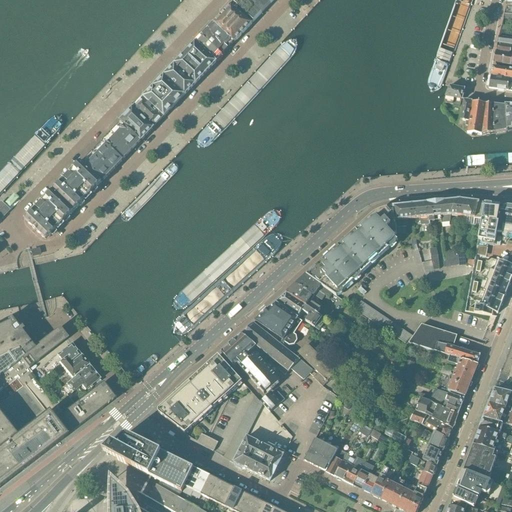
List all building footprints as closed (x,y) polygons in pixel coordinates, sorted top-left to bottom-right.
[(251,24),(257,18),(274,0),(235,0),(230,5),(251,24)] [(214,22),(214,23),(213,23),(234,43),(251,24),(230,5),(214,22)] [(228,49),(234,43),(213,23),(207,30),(228,49)] [(222,56),(228,49),(207,30),(201,36),(222,56)] [(201,36),(195,43),(194,43),(216,62),(222,56),(201,36)] [(206,73),(216,62),(194,43),(185,53),(206,73)] [(498,43),(496,52),(509,54),(510,50),(511,50),(511,44),(511,45),(498,43)] [(496,52),(494,64),(510,66),(511,57),(511,54),(509,54),(496,52)] [(185,53),(174,64),(195,84),(206,73),(185,53)] [(184,95),(188,92),(195,84),(174,64),(163,76),(184,95)] [(511,70),(493,67),(491,76),(500,78),(506,79),(511,79),(511,70)] [(163,76),(160,79),(153,87),(174,106),(184,95),(163,76)] [(489,89),(498,90),(500,78),(491,76),(489,89)] [(498,90),(505,91),(506,79),(500,78),(498,90)] [(462,101),(464,93),(464,90),(448,86),(448,87),(449,88),(446,97),(445,97),(445,98),(446,98),(445,104),(461,106),(462,101)] [(153,87),(145,95),(142,97),(164,117),(174,106),(153,87)] [(142,97),(132,108),(153,128),(164,117),(142,97)] [(472,102),(464,101),(461,121),(466,122),(466,123),(466,124),(466,126),(469,126),(472,102)] [(486,104),(482,103),(472,102),(469,126),(468,133),(480,134),(482,134),(486,104)] [(492,104),(486,104),(482,134),(485,134),(494,133),(492,104)] [(505,106),(492,104),(494,133),(507,130),(505,106)] [(132,108),(119,122),(141,141),(153,128),(132,108)] [(131,151),(141,141),(119,122),(110,131),(131,151)] [(110,131),(105,136),(101,141),(122,161),(131,151),(110,131)] [(101,141),(81,162),(103,182),(122,161),(101,141)] [(49,238),(101,183),(103,182),(81,162),(25,221),(43,238),(49,238)] [(10,208),(18,199),(19,199),(15,195),(6,204),(10,208)] [(458,202),(438,204),(418,206),(419,219),(421,225),(429,224),(429,225),(430,225),(430,222),(434,221),(435,221),(440,220),(441,224),(441,223),(449,222),(450,216),(458,217),(459,201),(458,201),(458,202)] [(485,205),(477,204),(460,201),(459,201),(458,217),(463,217),(464,224),(481,226),(485,205)] [(0,220),(8,211),(9,211),(1,204),(0,205),(0,220)] [(511,207),(485,205),(478,241),(489,243),(490,240),(496,241),(497,233),(511,235),(511,207)] [(418,206),(406,207),(405,207),(407,220),(419,219),(418,206)] [(405,207),(393,208),(396,228),(397,228),(406,227),(407,220),(405,207)] [(332,294),(337,297),(398,241),(395,238),(397,236),(396,228),(393,208),(387,209),(383,210),(380,212),(376,213),(374,215),(373,216),(320,263),(306,276),(332,294)] [(444,254),(445,268),(459,265),(458,251),(444,254)] [(439,269),(438,255),(431,257),(434,271),(439,269)] [(490,269),(511,277),(511,265),(507,264),(497,260),(493,270),(490,269)] [(511,277),(490,269),(486,279),(508,288),(511,278),(511,277)] [(306,276),(297,285),(296,285),(314,297),(315,296),(316,297),(317,295),(319,292),(329,299),(332,294),(306,276)] [(484,288),(483,290),(504,298),(508,288),(486,279),(485,280),(487,280),(484,288)] [(296,285),(287,294),(317,314),(319,312),(321,309),(311,302),(314,297),(296,285)] [(484,293),(481,301),(500,308),(504,298),(483,290),(485,291),(484,293)] [(287,294),(286,295),(278,302),(283,306),(298,317),(315,329),(315,328),(321,321),(323,318),(320,316),(317,314),(287,294)] [(475,309),(474,313),(492,316),(493,312),(498,314),(500,309),(500,308),(481,301),(483,302),(481,306),(475,305),(475,309)] [(297,329),(302,322),(289,314),(276,304),(268,311),(267,311),(263,315),(264,315),(256,322),(267,330),(282,340),(282,341),(284,343),(288,346),(294,345),(297,341),(296,336),(293,334),(297,329)] [(0,376),(20,361),(28,370),(67,340),(59,329),(33,349),(20,333),(22,331),(20,328),(20,329),(20,328),(19,329),(16,325),(15,326),(11,321),(10,319),(7,322),(8,323),(0,326),(0,376)] [(321,321),(315,328),(318,331),(324,323),(321,321)] [(246,331),(242,335),(256,347),(266,354),(277,363),(288,372),(300,360),(284,347),(257,327),(254,324),(251,326),(250,328),(250,327),(245,331),(246,331)] [(453,348),(457,337),(457,336),(421,325),(408,345),(420,348),(435,352),(446,356),(450,357),(477,365),(478,361),(480,356),(453,348)] [(229,347),(221,353),(221,354),(234,367),(237,364),(239,367),(264,394),(278,381),(279,380),(256,354),(249,359),(246,356),(252,350),(256,347),(242,335),(234,342),(234,341),(234,342),(233,342),(233,343),(230,346),(229,346),(229,347)] [(45,379),(58,369),(61,366),(59,364),(66,359),(69,363),(73,360),(74,362),(81,357),(71,344),(50,360),(38,370),(45,379)] [(323,387),(332,378),(337,373),(324,361),(308,346),(299,355),(318,373),(313,378),(323,387)] [(242,383),(229,368),(218,356),(213,361),(213,360),(212,361),(213,361),(208,365),(207,365),(208,366),(204,370),(203,369),(202,370),(203,370),(199,374),(198,374),(223,401),(227,397),(228,397),(228,396),(232,392),(232,393),(233,392),(237,388),(238,388),(237,387),(242,383)] [(67,383),(85,368),(88,366),(81,357),(74,362),(73,360),(69,363),(66,359),(59,364),(61,366),(68,374),(71,379),(68,379),(66,381),(67,383)] [(473,376),(475,372),(478,365),(477,365),(450,357),(448,363),(458,366),(456,370),(473,376)] [(410,379),(415,363),(406,360),(401,376),(410,379)] [(67,383),(65,385),(72,394),(81,386),(85,391),(89,388),(90,390),(99,383),(101,382),(88,366),(85,368),(67,383)] [(441,374),(450,377),(452,370),(443,367),(441,374)] [(470,383),(473,377),(473,376),(456,370),(455,370),(453,377),(470,383)] [(178,392),(203,419),(204,419),(203,418),(208,415),(209,414),(208,414),(212,410),(213,411),(213,410),(214,409),(217,411),(219,407),(218,405),(222,401),(223,402),(223,401),(198,374),(198,375),(194,378),(193,378),(193,379),(189,383),(188,382),(188,383),(184,387),(183,387),(183,388),(179,392),(179,391),(178,392)] [(410,379),(401,376),(398,386),(407,389),(410,379)] [(468,390),(470,383),(453,377),(451,381),(450,384),(468,390)] [(113,398),(104,386),(102,384),(87,396),(100,412),(115,400),(113,398)] [(465,397),(465,396),(468,390),(450,384),(448,392),(457,395),(465,397)] [(494,389),(489,404),(505,409),(511,394),(494,389)] [(428,396),(413,390),(411,395),(427,400),(428,396)] [(461,408),(464,400),(464,399),(453,396),(435,390),(432,397),(461,408)] [(185,435),(186,434),(193,428),(194,428),(193,427),(198,423),(198,424),(199,423),(198,423),(203,419),(178,392),(174,396),(173,396),(174,397),(169,401),(169,400),(168,401),(169,401),(164,405),(163,405),(164,406),(159,410),(158,411),(158,412),(158,413),(159,414),(185,435)] [(272,393),(261,403),(263,405),(270,413),(281,403),(284,400),(277,392),(274,395),(272,393)] [(398,398),(409,401),(411,395),(400,392),(398,398)] [(73,406),(86,422),(100,412),(87,396),(73,406)] [(452,429),(455,423),(458,415),(430,402),(420,399),(411,396),(409,402),(408,402),(406,408),(413,411),(425,415),(452,429)] [(432,397),(430,402),(458,415),(461,408),(432,397)] [(511,413),(504,412),(505,409),(489,404),(483,418),(502,423),(511,426),(511,433),(511,434),(511,433),(511,413)] [(60,417),(71,431),(72,433),(86,422),(73,406),(60,417)] [(448,440),(452,429),(425,415),(413,411),(408,416),(411,419),(410,421),(416,423),(421,425),(423,426),(436,433),(448,440)] [(0,488),(22,472),(66,438),(63,434),(47,413),(16,437),(0,416),(0,488)] [(483,418),(480,425),(480,427),(499,433),(502,423),(483,418)] [(350,430),(358,435),(362,429),(354,424),(350,430)] [(480,427),(473,445),(492,451),(495,442),(503,445),(505,442),(510,444),(511,440),(511,437),(499,433),(480,427)] [(402,444),(406,438),(402,436),(402,435),(387,428),(385,435),(392,439),(402,444)] [(380,436),(381,436),(373,431),(370,436),(378,441),(380,436)] [(443,450),(446,443),(448,440),(436,433),(434,437),(431,435),(425,432),(420,442),(430,446),(430,444),(443,450)] [(201,435),(198,442),(197,442),(214,452),(218,443),(205,436),(202,434),(201,435)] [(113,444),(104,454),(106,454),(107,455),(107,456),(108,456),(110,457),(116,460),(150,477),(152,478),(161,482),(182,492),(184,487),(193,469),(194,468),(136,440),(128,436),(127,435),(116,446),(115,445),(113,444)] [(388,440),(381,436),(380,436),(378,441),(377,442),(385,446),(388,440)] [(247,437),(233,463),(235,464),(237,468),(239,469),(242,470),(246,470),(270,482),(273,476),(274,476),(275,472),(276,471),(279,467),(278,466),(279,466),(281,462),(281,461),(284,456),(283,456),(283,455),(284,453),(284,452),(274,447),(269,445),(267,447),(248,438),(247,437)] [(304,462),(311,465),(323,443),(324,441),(323,440),(323,441),(316,440),(315,440),(304,462)] [(311,465),(318,469),(330,447),(331,444),(330,444),(323,443),(311,465)] [(430,446),(423,461),(428,463),(436,468),(443,451),(443,450),(430,444),(430,446)] [(488,481),(497,453),(492,451),(473,445),(472,448),(463,470),(488,481)] [(318,469),(326,473),(338,449),(339,448),(338,448),(337,448),(330,447),(318,469)] [(347,454),(338,449),(326,473),(334,477),(347,454)] [(349,455),(347,454),(334,477),(344,482),(355,461),(348,457),(349,455)] [(412,456),(411,457),(408,463),(416,467),(420,460),(416,458),(412,456)] [(355,461),(344,482),(353,486),(366,463),(362,461),(357,459),(355,461)] [(353,486),(362,491),(370,476),(365,473),(370,465),(366,463),(353,486)] [(428,463),(424,472),(433,476),(436,468),(428,463)] [(372,496),(381,500),(389,483),(390,483),(394,473),(385,468),(383,473),(372,496)] [(189,490),(193,491),(202,473),(198,471),(199,471),(198,470),(198,471),(193,469),(184,487),(189,489),(189,490)] [(463,470),(457,487),(479,497),(480,497),(481,494),(481,493),(489,496),(494,484),(488,481),(463,470)] [(362,491),(368,494),(372,496),(383,473),(379,471),(376,478),(370,476),(362,491)] [(427,490),(433,476),(424,472),(418,485),(418,486),(427,490)] [(202,473),(193,491),(197,493),(197,494),(201,495),(210,477),(206,475),(207,475),(206,474),(206,475),(202,473)] [(210,477),(201,495),(205,497),(205,498),(209,499),(218,481),(214,479),(215,479),(214,478),(214,479),(210,477)] [(381,500),(389,504),(402,479),(397,477),(393,484),(390,483),(389,483),(381,500)] [(111,488),(111,498),(111,507),(110,511),(144,511),(136,507),(129,495),(111,479),(111,488)] [(389,504),(397,508),(406,490),(402,489),(406,481),(402,479),(389,504)] [(218,481),(209,499),(213,501),(213,502),(217,503),(226,485),(223,483),(222,482),(222,483),(218,481)] [(172,511),(203,511),(178,498),(181,493),(161,482),(159,486),(157,486),(154,490),(149,499),(172,511)] [(226,485),(217,503),(221,505),(221,506),(225,507),(234,489),(231,487),(230,486),(230,487),(226,485)] [(397,508),(404,511),(405,511),(418,487),(414,485),(410,493),(406,490),(397,508)] [(418,486),(418,487),(405,511),(417,511),(424,498),(427,490),(418,486)] [(234,489),(225,507),(229,509),(229,510),(230,510),(233,511),(242,493),(239,491),(238,490),(238,491),(234,489)] [(474,507),(478,499),(473,496),(456,489),(453,498),(461,501),(474,507)] [(242,493),(233,511),(234,511),(243,511),(251,497),(247,495),(247,494),(246,495),(242,493)] [(251,497),(243,511),(253,511),(259,501),(255,499),(255,498),(254,499),(251,497)] [(461,501),(453,498),(450,504),(460,507),(461,501)] [(501,500),(499,505),(511,507),(511,501),(502,499),(501,500)] [(259,501),(253,511),(263,511),(267,505),(263,503),(263,502),(262,503),(259,501)]
